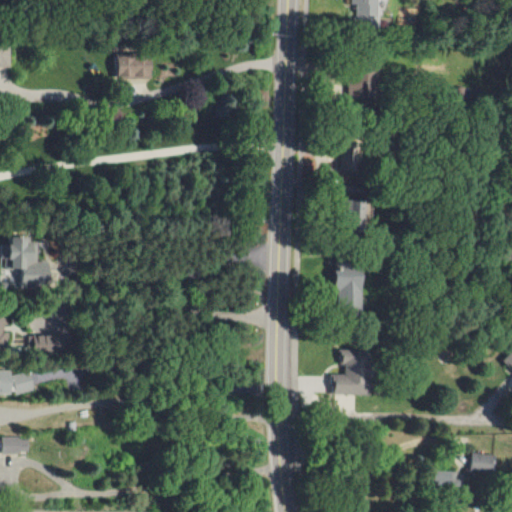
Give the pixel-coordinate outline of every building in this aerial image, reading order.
[(354,5),(353,27),(374,28),(375,0),(346,0),(346,5),(354,5)] [(0,66),(8,67),(7,45),(1,45),(0,45),(0,66)] [(149,78),(150,55),(116,54),(115,77),(149,78)] [(35,262),(35,241),(27,241),(27,236),(9,236),(9,243),(0,243),(0,258),(2,258),(2,268),(18,268),(17,287),(47,287),(47,262),(35,262)] [(360,266),(334,266),(335,310),(360,310),(360,266)] [(48,351),(47,335),(31,335),(32,352),(48,351)] [(511,346),(501,362),(511,369),(511,346)] [(328,394),(369,394),(369,349),(338,349),(338,374),(329,374),(328,394)] [(0,394),(11,394),(11,392),(31,392),(30,373),(9,373),(9,369),(0,369),(0,394)] [(1,453),(28,452),(27,437),(1,437),(1,453)] [(469,472),(492,473),(493,454),(470,453),(469,472)] [(452,487),(453,471),(432,470),(431,486),(452,487)]
